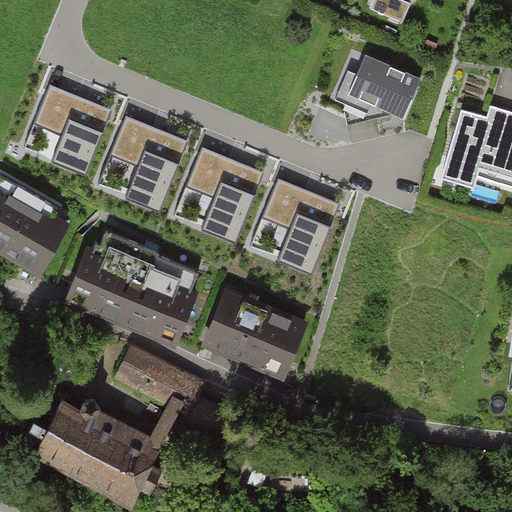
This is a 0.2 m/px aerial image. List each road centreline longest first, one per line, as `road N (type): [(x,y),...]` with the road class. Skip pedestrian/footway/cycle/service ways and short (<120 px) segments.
road 1 (residential): [(0,292),(115,327),(297,411),(511,442)]
road 2 (residential): [(76,0),(55,52),(366,181),(399,167)]
road 3 (track): [(297,411),(498,511)]
